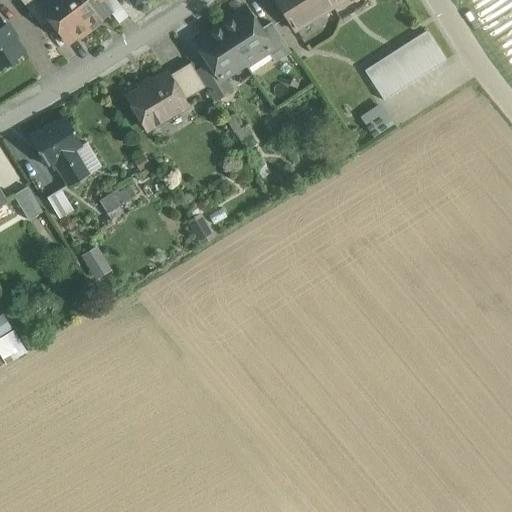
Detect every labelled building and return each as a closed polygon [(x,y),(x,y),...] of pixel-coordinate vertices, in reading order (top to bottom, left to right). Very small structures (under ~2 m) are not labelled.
[(50,19),(38,4),(39,3),(36,0),(26,7),(41,26),(50,19)] [(88,26),(68,0),(43,0),(39,3),(38,4),(50,19),(68,42),(88,26)] [(101,0),(68,0),(88,26),(109,11),(101,0)] [(330,0),(274,0),(294,30),(334,5),(330,0)] [(362,0),(343,0),(347,10),(364,2),(362,0)] [(260,29),(251,17),(239,14),(221,26),(245,63),(246,65),(267,51),(272,48),(260,29)] [(291,52),(271,22),(260,29),(272,48),(267,51),(275,63),(291,52)] [(7,24),(0,28),(0,67),(25,51),(7,24)] [(221,26),(204,37),(201,49),(209,62),(220,79),(224,76),(245,63),(221,26)] [(426,31),(365,71),(384,100),(445,61),(426,31)] [(190,62),(169,75),(183,100),(205,87),(196,71),(190,62)] [(220,79),(209,62),(196,71),(205,87),(206,87),(215,102),(233,90),(224,76),(220,79)] [(167,73),(128,96),(147,129),(186,105),(183,100),(169,75),(167,73)] [(372,134),(393,123),(381,102),(360,113),(372,134)] [(64,116),(30,137),(47,166),(54,162),(68,186),(89,174),(75,150),(82,146),(64,116)] [(117,190),(100,201),(112,220),(123,213),(119,206),(135,195),(130,186),(119,192),(117,190)] [(43,212),(27,187),(13,195),(29,220),(43,212)] [(61,189),(47,197),(60,218),(73,210),(61,189)] [(201,210),(188,218),(201,242),(215,234),(201,210)] [(93,274),(109,266),(99,244),(82,251),(93,274)] [(0,314),(0,354),(4,363),(26,353),(7,311),(0,314)]
